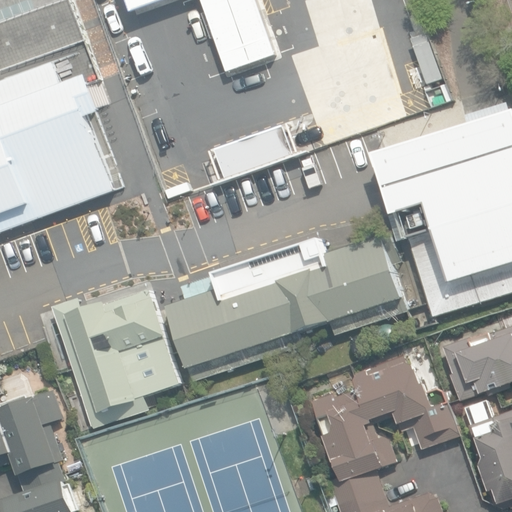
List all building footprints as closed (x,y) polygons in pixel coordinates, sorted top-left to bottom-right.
[(88,41),(72,0),(66,0),(38,10),(53,54),(88,41)] [(171,0),(201,0),(227,73),(277,55),(256,0),(126,0),(132,14),(171,0)] [(0,25),(0,73),(4,72),(53,54),(38,10),(0,25)] [(102,79),(88,41),(53,54),(4,72),(0,73),(0,83),(54,63),(62,86),(87,76),(90,84),(102,79)] [(0,233),(115,191),(87,118),(100,113),(90,84),(87,76),(62,86),(54,63),(0,83),(0,233)] [(406,91),(415,114),(431,108),(424,85),(406,91)] [(402,208),(436,316),(511,293),(511,121),(387,160),(402,208)] [(216,151),(227,181),(296,157),(285,127),(216,151)] [(168,307),(189,370),(332,323),(337,336),(410,311),(383,238),(325,255),(319,240),(216,274),(220,289),(168,307)] [(156,297),(153,291),(110,305),(109,303),(86,311),(82,299),(53,308),(95,429),(152,410),(148,396),(186,384),(157,297),(156,297)] [(511,327),(473,342),(472,339),(446,348),(455,375),(453,375),(462,401),(495,390),(497,394),(511,388),(511,386),(511,385),(511,327)] [(445,511),(440,498),(430,493),(392,506),(379,470),(400,462),(393,440),(386,437),(381,439),(376,421),(396,413),(400,426),(402,426),(405,432),(417,428),(425,450),(463,437),(447,392),(440,390),(432,393),(429,384),(426,384),(421,370),(419,370),(417,367),(410,364),(407,356),(363,373),(357,382),(359,390),(337,398),(336,395),(315,401),(326,437),(324,437),(334,466),(336,466),(337,470),(327,474),(340,511),(445,511)] [(77,511),(58,460),(63,458),(50,421),(63,416),(54,392),(1,412),(0,409),(0,457),(14,452),(30,494),(3,504),(6,511),(77,511)] [(511,411),(496,417),(490,400),(465,408),(497,506),(506,511),(511,508),(511,411)]
